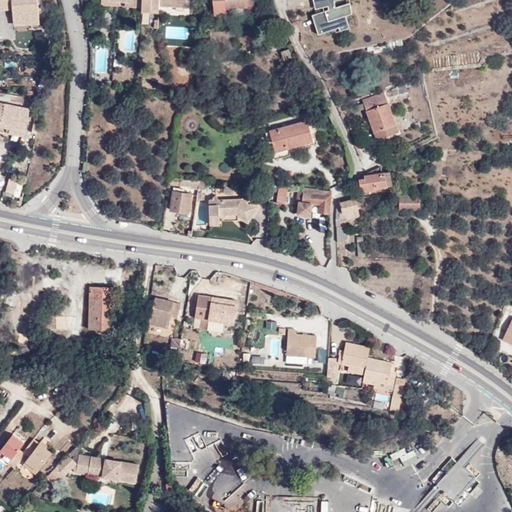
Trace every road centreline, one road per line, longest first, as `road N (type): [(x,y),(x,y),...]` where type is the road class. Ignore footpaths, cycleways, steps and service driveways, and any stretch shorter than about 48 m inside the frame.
road 1 (primary): [(0,224),(277,275),(344,304),(511,406)]
road 2 (residential): [(334,286),(333,203),(357,166),(279,0)]
road 3 (primary): [(334,286),(236,253),(105,233)]
road 4 (primary): [(511,393),(334,286)]
road 5 (residential): [(71,178),(73,0)]
road 6 (unknown): [(149,511),(160,410),(139,371)]
road 7 (unknown): [(153,251),(139,371)]
